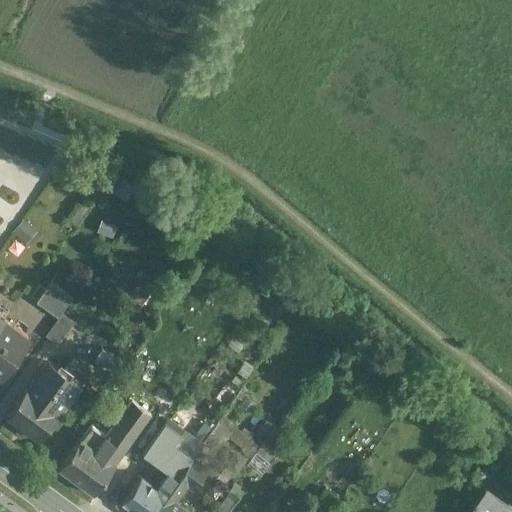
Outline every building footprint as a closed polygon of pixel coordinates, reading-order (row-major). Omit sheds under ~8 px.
[(124,177),(108,199),(122,208),(137,187),(124,177)] [(73,297),(52,281),(36,302),(57,318),(61,313),(73,297)] [(151,293),(137,284),(128,297),(142,306),(151,293)] [(57,318),(45,336),(58,345),(74,322),(61,313),(57,318)] [(4,318),(0,323),(0,374),(0,375),(29,335),(4,318)] [(350,342),(341,335),(334,345),(343,352),(350,342)] [(103,351),(95,362),(110,373),(118,361),(103,351)] [(62,373),(48,363),(28,390),(57,412),(78,385),(78,384),(84,375),(68,364),(62,373)] [(120,377),(114,387),(124,393),(130,384),(120,377)] [(28,390),(26,389),(7,416),(39,440),(58,413),(28,390)] [(152,412),(133,398),(106,434),(99,443),(119,457),(152,412)] [(243,422),(239,429),(222,417),(217,423),(229,432),(224,439),(251,459),(275,425),(265,418),(256,431),(243,422)] [(164,422),(142,453),(167,471),(178,478),(193,457),(203,443),(169,418),(166,423),(164,422)] [(203,443),(193,457),(205,466),(224,439),(229,432),(217,423),(203,443)] [(92,424),(59,468),(93,493),(119,457),(99,443),(106,434),(92,424)] [(270,433),(256,453),(269,463),(285,444),(270,433)] [(205,466),(193,457),(178,478),(186,485),(192,489),(207,468),(205,466)] [(156,488),(140,476),(122,503),(134,511),(152,511),(178,478),(167,471),(156,488)] [(178,478),(152,511),(189,511),(190,511),(175,501),(186,485),(178,478)] [(243,489),(234,483),(226,493),(227,494),(235,500),(243,489)] [(511,511),(511,508),(486,490),(478,501),(476,500),(473,504),(475,505),(469,511),(511,511)] [(336,500),(326,493),(322,499),(331,506),(336,500)] [(227,494),(213,511),(228,511),(236,501),(235,500),(227,494)]
